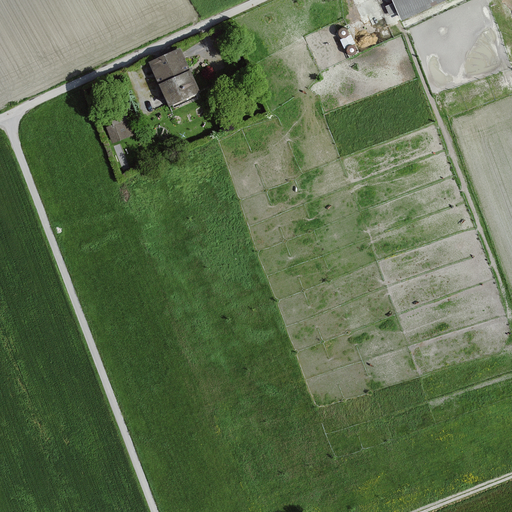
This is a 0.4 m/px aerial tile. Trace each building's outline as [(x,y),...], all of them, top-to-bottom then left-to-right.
[(443,0),(394,0),(403,18),(443,0)] [(394,1),(387,4),(392,17),(399,14),(394,1)] [(349,24),(338,28),(344,45),(355,41),(349,24)] [(178,50),(151,62),(160,84),(170,104),(197,91),(188,71),(185,66),(178,50)] [(131,134),(116,97),(98,104),(113,141),(131,134)]
